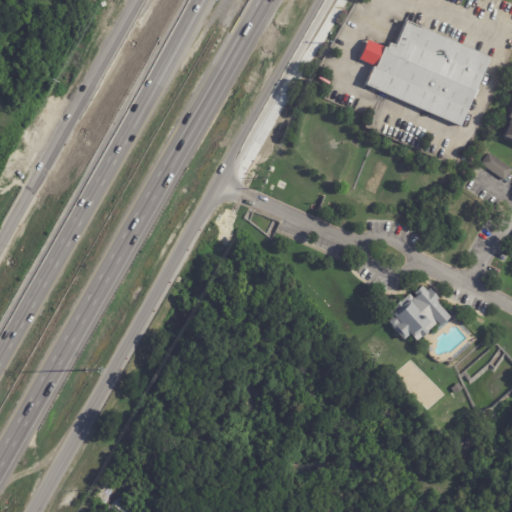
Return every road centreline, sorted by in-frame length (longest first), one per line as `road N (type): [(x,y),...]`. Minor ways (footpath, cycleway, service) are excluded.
road 1 (secondary): [(35,511),(323,0)]
road 2 (motorway): [(0,456),(261,0)]
road 3 (motorway): [(199,0),(0,350)]
road 4 (secondary): [(143,0),(0,246)]
